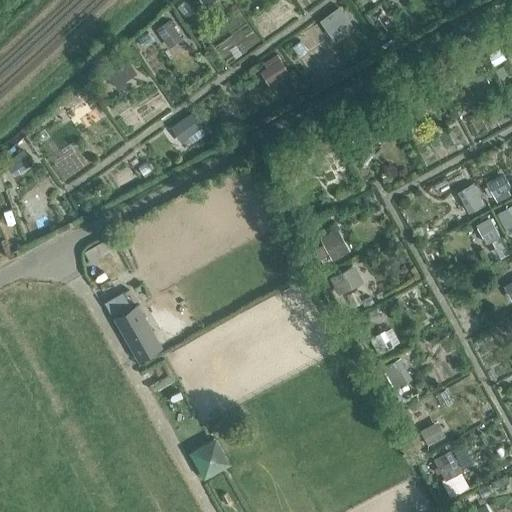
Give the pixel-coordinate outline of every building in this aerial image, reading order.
[(332,38),(352,24),(339,6),(319,21),(332,38)] [(156,28),(169,48),(183,38),(169,19),(156,28)] [(269,85),(289,72),(276,54),(263,62),(266,67),(260,72),(269,85)] [(106,71),(118,90),(128,83),(125,80),(137,72),(127,57),(106,71)] [(478,58),(456,69),(465,87),(471,84),(471,83),(487,75),(478,58)] [(424,109),(441,100),(432,83),(415,92),(424,109)] [(63,111),(76,129),(84,124),(82,120),(94,112),(86,100),(85,100),(84,98),(72,106),(71,105),(63,111)] [(387,106),(365,117),(373,133),(395,122),(387,106)] [(180,120),(191,136),(203,127),(202,125),(203,124),(193,110),(180,120)] [(15,176),(33,162),(23,148),(4,161),(15,176)] [(288,182),(304,173),(295,156),(279,164),(288,182)] [(504,173),(486,182),(487,185),(484,187),(488,196),(492,194),(494,197),(511,188),(504,173)] [(485,204),(473,182),(457,192),(469,213),(485,204)] [(511,231),(511,203),(496,213),(508,234),(511,231)] [(500,236),(489,216),(476,224),(486,243),(500,236)] [(91,260),(116,246),(111,236),(85,249),(91,260)] [(345,253),(336,238),(322,246),(330,261),(345,253)] [(332,276),(341,293),(364,281),(355,264),(332,276)] [(123,292),(105,302),(114,316),(131,306),(123,292)] [(150,335),(152,334),(136,305),(114,318),(138,359),(158,348),(150,335)] [(394,346),(385,329),(369,337),(378,354),(394,346)] [(412,378),(400,356),(383,365),(395,387),(412,378)] [(416,432),(425,446),(440,438),(432,423),(416,432)] [(219,435),(191,447),(204,475),(231,463),(219,435)] [(433,458),(445,480),(462,471),(450,449),(433,458)]
